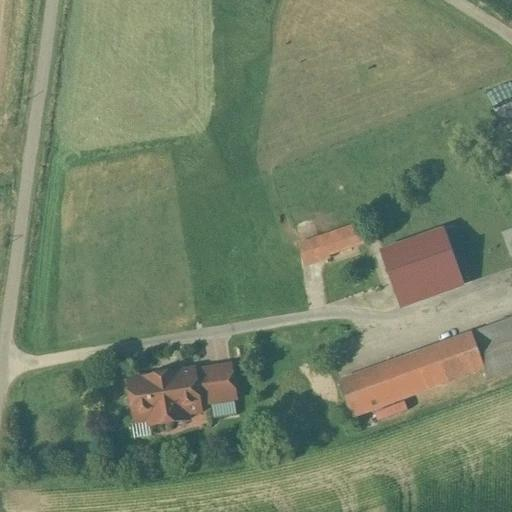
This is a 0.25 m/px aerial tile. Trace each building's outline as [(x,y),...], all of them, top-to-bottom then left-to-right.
[(360,226),(322,240),(328,256),(366,242),(360,226)] [(403,310),(462,289),(457,273),(442,234),(384,254),(403,310)] [(511,371),(511,322),(338,384),(351,418),(482,372),(485,382),(511,371)] [(230,368),(194,374),(199,406),(236,401),(230,368)] [(200,414),(199,406),(194,374),(194,372),(128,382),(135,424),(148,422),(149,428),(188,422),(187,416),(200,414)]
